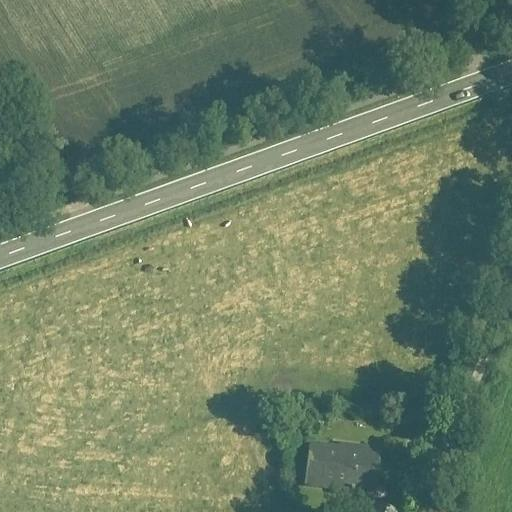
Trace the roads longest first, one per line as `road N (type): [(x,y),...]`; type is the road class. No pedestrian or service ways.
road 1 (tertiary): [(0,259),(511,73)]
road 2 (track): [(511,283),(426,511)]
